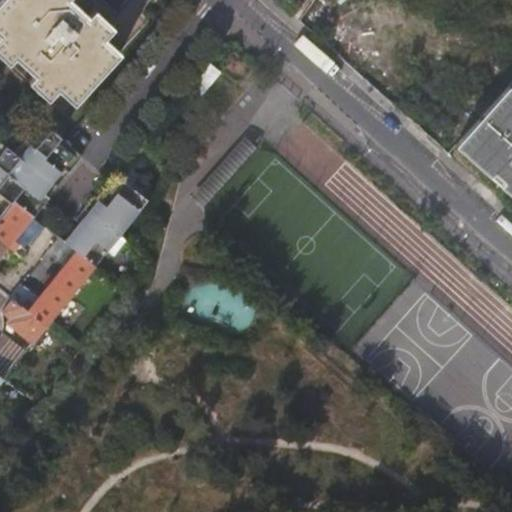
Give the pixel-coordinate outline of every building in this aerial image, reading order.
[(0,0),(0,54),(8,62),(13,55),(33,73),(26,80),(46,97),(56,87),(73,102),(119,51),(103,37),(112,26),(93,8),(87,15),(70,0),(0,0)] [(511,51),(466,12),(406,80),(511,172),(511,51)] [(206,69),(188,91),(202,102),(219,80),(206,69)] [(0,185),(0,194),(11,203),(13,200),(32,215),(33,216),(49,196),(44,192),(68,163),(73,167),(83,156),(64,137),(62,138),(49,125),(22,159),(0,185)] [(201,209),(254,149),(243,139),(190,199),(201,209)] [(0,185),(22,159),(0,141),(0,185)] [(63,242),(75,251),(94,267),(94,266),(107,251),(111,255),(124,239),(119,236),(148,201),(118,176),(98,200),(94,197),(76,219),(80,222),(63,242)] [(13,238),(32,215),(13,200),(11,203),(0,216),(0,238),(8,245),(21,255),(26,248),(13,238)] [(63,242),(58,237),(51,245),(45,252),(62,267),(75,251),(63,242)] [(0,270),(0,255),(8,245),(0,238),(0,280),(5,274),(0,270)] [(75,251),(62,267),(57,274),(50,274),(47,277),(51,280),(71,296),(94,267),(75,251)] [(71,296),(51,280),(47,277),(45,280),(46,287),(38,297),(20,282),(9,295),(13,298),(22,306),(27,310),(46,325),(71,296)] [(7,322),(32,343),(46,325),(27,310),(22,306),(13,298),(3,310),(11,318),(7,322)] [(0,375),(3,379),(25,352),(3,334),(0,337),(0,375)]
